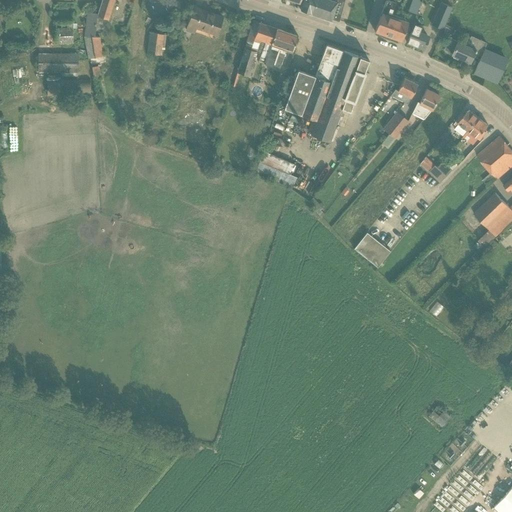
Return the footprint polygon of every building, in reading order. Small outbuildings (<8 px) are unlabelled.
[(101,0),(97,14),(96,16),(108,20),(115,0),(119,1),(119,0),(101,0)] [(181,18),(187,0),(147,0),(145,7),(181,18)] [(303,0),(300,10),(311,13),(315,0),(303,0)] [(315,0),(311,13),(330,20),(331,19),(338,21),(343,0),(315,0)] [(396,3),(387,0),(385,0),(374,31),(388,36),(394,17),(391,16),(396,3)] [(421,2),(418,0),(412,0),(408,11),(416,14),(421,2)] [(452,7),(441,3),(432,25),(443,29),(452,7)] [(194,7),(191,17),(186,30),(194,33),(195,28),(216,35),(222,17),(194,7)] [(86,13),(84,37),(88,59),(102,57),(99,38),(94,37),(96,16),(97,14),(86,13)] [(139,13),(133,19),(139,26),(145,20),(139,13)] [(394,17),(388,36),(401,41),(408,22),(394,17)] [(236,72),(237,72),(249,76),(256,52),(261,54),(259,61),(263,62),(275,28),(252,20),(249,30),(236,72)] [(71,21),(54,22),(55,45),(72,44),(71,21)] [(414,24),(410,34),(407,43),(423,50),(426,44),(426,45),(427,43),(426,42),(428,38),(418,34),(421,27),(414,24)] [(292,51),(294,45),(297,35),(276,28),(275,28),(263,62),(262,64),(272,67),(272,65),(280,68),(286,50),(292,51)] [(147,53),(162,55),(165,33),(149,31),(147,53)] [(454,48),(451,55),(469,63),(474,52),(481,55),(484,48),(485,46),(486,43),(470,36),(465,34),(463,37),(469,40),(466,46),(457,42),(454,48)] [(297,70),(294,79),(283,109),(312,119),(307,130),(312,132),(311,134),(329,141),(341,108),(349,112),(366,66),(368,67),(369,63),(367,62),(368,60),(326,44),(314,76),(297,70)] [(507,59),(484,48),(481,55),(473,74),(497,84),(507,59)] [(77,73),(77,54),(51,54),(37,54),(37,72),(52,72),(77,73)] [(91,67),(93,79),(100,77),(98,66),(91,67)] [(0,67),(0,91),(3,91),(3,86),(2,86),(1,78),(17,78),(17,67),(0,67)] [(394,90),(390,96),(407,104),(417,84),(404,78),(397,91),(394,90)] [(47,97),(90,95),(90,80),(47,81),(47,97)] [(432,110),(434,104),(439,95),(426,89),(419,103),(417,102),(412,113),(423,119),(432,110)] [(462,114),(454,124),(457,127),(455,129),(464,136),(478,118),(468,110),(464,115),(462,114)] [(396,113),(383,129),(388,134),(393,128),(402,117),(396,113)] [(402,117),(393,128),(399,133),(408,122),(402,117)] [(478,118),(464,136),(463,137),(472,144),(477,138),(480,140),(486,132),(484,131),(488,125),(478,118)] [(416,141),(411,136),(405,144),(410,148),(416,141)] [(481,181),(486,187),(511,165),(511,150),(500,136),(492,143),(477,156),(491,172),(481,181)] [(262,151),(259,162),(256,169),(292,184),(293,185),(296,177),(289,174),(293,164),(262,151)] [(455,164),(459,159),(457,157),(454,155),(450,159),(452,161),(455,164)] [(446,176),(436,167),(425,157),(419,164),(428,172),(440,183),(446,176)] [(442,161),(436,167),(446,176),(452,170),(442,161)] [(307,181),(313,172),(308,169),(302,177),(307,181)] [(511,177),(503,185),(508,191),(510,190),(511,191),(511,177)] [(473,214),(481,223),(479,225),(482,228),(484,226),(489,230),(478,241),(484,247),(511,220),(511,204),(509,208),(495,193),(473,214)] [(313,198),(308,203),(321,218),(324,214),(320,210),(322,208),(313,198)] [(366,233),(353,249),(377,268),(390,251),(366,233)] [(442,427),(450,417),(437,406),(428,417),(442,427)] [(447,466),(452,460),(448,456),(443,461),(447,466)] [(457,474),(461,469),(455,463),(450,469),(457,474)]
